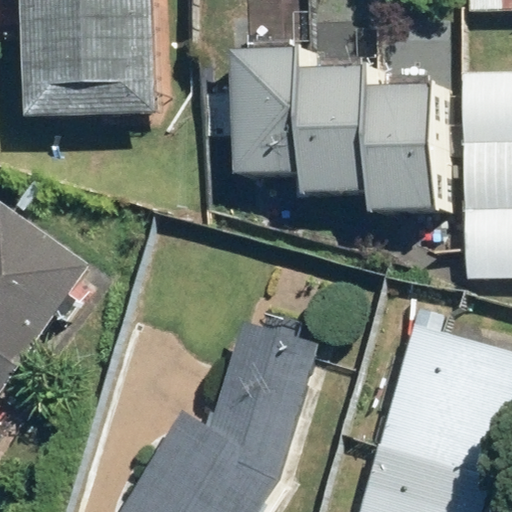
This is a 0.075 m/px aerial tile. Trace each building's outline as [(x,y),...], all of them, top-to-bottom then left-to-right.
[(34,0),(38,123),(172,119),(168,0),(34,0)] [(511,0),(477,0),(478,12),(511,10),(511,0)] [(315,54),(245,56),(247,181),(314,180),(314,199),(381,197),(381,217),(448,216),(445,91),(382,92),(381,71),(315,72),(315,54)] [(511,75),(470,75),(472,280),(511,279),(511,75)] [(0,406),(101,266),(10,201),(0,214),(0,406)] [(221,430),(196,414),(135,511),(272,511),(289,486),(333,346),(256,322),(221,430)] [(491,511),(511,441),(511,349),(425,324),(370,511),(491,511)]
